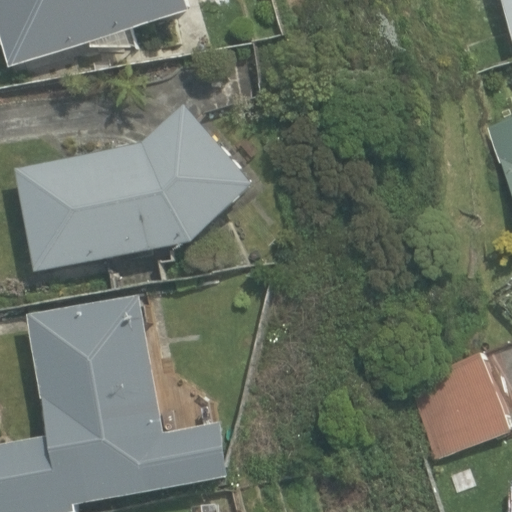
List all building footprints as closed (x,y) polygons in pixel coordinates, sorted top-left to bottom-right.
[(0,0),(0,25),(13,69),(196,11),(193,0),(0,0)] [(148,144),(19,169),(39,273),(196,244),(261,182),(192,104),(148,144)] [(511,120),(492,127),(511,180),(511,120)] [(79,511),(78,506),(234,477),(225,423),(167,434),(143,296),(32,315),(54,436),(0,445),(0,511),(79,511)] [(511,432),(511,427),(484,354),(408,384),(437,462),(511,432)]
